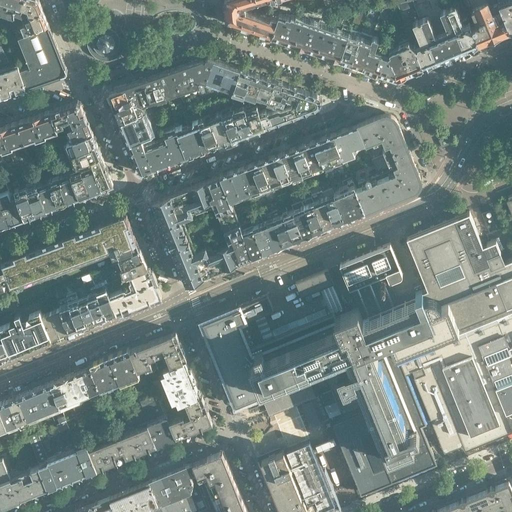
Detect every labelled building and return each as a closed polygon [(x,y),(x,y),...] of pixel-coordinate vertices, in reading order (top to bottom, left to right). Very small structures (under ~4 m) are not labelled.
[(0,0),(0,11),(4,13),(8,0),(0,0)] [(19,11),(22,0),(8,0),(4,13),(12,15),(14,9),(19,11)] [(43,10),(39,0),(22,0),(19,11),(21,11),(22,11),(24,18),(43,10)] [(245,8),(244,4),(242,0),(224,0),(226,19),(240,24),(245,8)] [(414,5),(411,0),(407,0),(397,3),(400,9),(414,5)] [(498,14),(496,11),(498,10),(494,0),(460,0),(465,12),(472,10),(477,23),(471,25),(478,44),(510,31),(502,12),(498,14)] [(511,29),(511,4),(510,0),(506,0),(499,3),(502,12),(510,31),(511,29)] [(478,44),(471,25),(469,22),(463,25),(455,5),(447,8),(464,49),(469,47),(478,44)] [(253,28),(258,13),(245,8),(240,24),(253,28)] [(464,49),(447,8),(440,11),(448,31),(435,36),(427,16),(420,19),(437,61),(441,59),(460,51),(464,49)] [(49,23),(43,10),(24,18),(26,21),(20,24),(21,26),(13,29),(16,36),(18,35),(49,23)] [(271,35),(278,15),(271,13),(270,17),(258,13),(253,28),(271,35)] [(282,39),(287,26),(285,25),(286,22),(288,23),(290,15),(286,14),(285,16),(278,13),(278,15),(271,35),(282,39)] [(294,42),(302,18),(291,14),(290,15),(288,23),(290,23),(289,26),(287,26),(282,39),(294,42)] [(308,33),(309,30),(311,31),(314,20),(310,18),(309,20),(302,18),(294,42),(305,46),(310,33),(308,33)] [(122,30),(121,28),(122,27),(122,26),(103,19),(102,20),(102,21),(102,22),(100,23),(98,24),(96,25),(94,26),(93,27),(92,28),(91,29),(90,31),(89,32),(88,33),(88,34),(88,36),(87,37),(87,39),(87,40),(87,42),(87,44),(87,45),(88,46),(88,48),(89,48),(89,50),(90,50),(91,52),(92,54),(94,56),(96,57),(97,58),(100,59),(102,59),(104,60),(106,60),(108,60),(110,59),(112,59),(114,58),(115,57),(117,56),(119,55),(120,54),(121,52),(122,50),(123,48),(124,46),(125,45),(125,44),(125,42),(125,40),(125,39),(125,38),(125,37),(124,36),(124,35),(124,34),(123,33),(123,32),(122,30)] [(437,61),(420,19),(412,22),(421,42),(415,45),(424,66),(432,63),(432,62),(437,61)] [(317,50),(325,26),(318,23),(319,21),(314,20),(311,31),(313,31),(312,34),(310,33),(305,46),(317,50)] [(29,85),(61,73),(61,74),(66,72),(67,70),(65,64),(65,65),(49,25),(49,23),(18,35),(30,64),(20,68),(19,63),(11,65),(0,42),(0,87),(2,94),(26,86),(26,85),(27,85),(29,85)] [(331,41),(331,38),(333,38),(337,27),(332,26),(332,28),(325,26),(317,50),(328,54),(332,41),(331,41)] [(339,58),(348,33),(341,31),(342,29),(337,27),(333,38),(335,39),(334,42),(332,41),(328,54),(339,58)] [(353,48),(354,45),(356,46),(360,35),(355,33),(354,36),(348,33),(339,58),(351,62),(355,49),(353,48)] [(362,66),(372,38),(364,35),(364,36),(360,35),(356,46),(358,47),(357,50),(355,49),(351,62),(362,66)] [(373,70),(379,52),(373,50),(378,37),(373,35),(372,38),(362,66),(373,70)] [(424,66),(415,45),(414,44),(409,42),(400,46),(411,72),(411,71),(414,70),(415,70),(424,66)] [(411,72),(400,46),(388,50),(387,54),(396,77),(397,77),(406,73),(407,73),(410,72),(411,72)] [(396,77),(387,54),(379,52),(373,70),(378,71),(396,77)] [(205,78),(212,57),(208,55),(187,62),(194,83),(197,82),(199,76),(205,78)] [(219,83),(226,62),(212,57),(205,78),(219,83)] [(194,83),(187,62),(172,67),(179,88),(194,83)] [(233,87),(240,66),(226,62),(219,83),(233,87)] [(244,91),(251,70),(240,66),(233,87),(232,89),(244,93),(244,91)] [(179,88),(172,67),(157,72),(164,93),(179,88)] [(256,95),(257,93),(263,74),(251,70),(244,91),(256,95)] [(164,93),(157,72),(142,78),(149,98),(164,93)] [(268,97),(275,78),(263,74),(257,93),(268,97)] [(149,98),(142,78),(127,83),(132,98),(137,97),(143,103),(146,99),(149,98)] [(283,102),(289,83),(282,81),(275,78),(268,97),(266,102),(258,105),(265,125),(284,118),(288,116),(283,102)] [(132,98),(127,83),(117,86),(117,85),(109,87),(110,89),(108,90),(107,91),(110,98),(111,97),(114,104),(132,98)] [(296,102),(301,87),(289,83),(283,102),(288,116),(300,112),(296,102)] [(317,93),(316,92),(313,91),(312,91),(301,87),(296,102),(300,112),(312,107),(313,107),(316,106),(320,102),(320,101),(321,100),(321,99),(321,97),(320,97),(320,96),(319,95),(318,94),(318,93),(317,93)] [(144,110),(142,105),(143,103),(137,97),(132,98),(114,104),(120,120),(144,110)] [(88,119),(85,112),(84,112),(82,108),(83,107),(82,107),(80,102),(81,102),(80,101),(81,100),(78,99),(77,100),(60,106),(59,105),(55,106),(56,107),(51,109),(57,125),(64,123),(71,140),(92,131),(93,131),(92,130),(91,130),(89,124),(89,123),(88,119)] [(254,129),(246,109),(245,105),(233,110),(242,133),(254,129)] [(265,125),(258,105),(246,109),(254,129),(265,125)] [(57,125),(51,109),(50,109),(48,108),(45,109),(44,111),(24,118),(22,117),(19,118),(18,120),(17,120),(24,140),(35,136),(36,138),(47,134),(46,132),(58,128),(57,125)] [(151,120),(147,109),(144,110),(120,120),(121,121),(122,123),(124,128),(125,130),(124,130),(125,131),(151,120)] [(231,138),(222,114),(220,109),(215,111),(215,113),(210,115),(211,118),(220,142),(231,138)] [(242,133),(233,110),(222,114),(231,138),(242,133)] [(408,146),(397,120),(397,119),(397,118),(396,116),(395,115),(393,114),(392,113),(390,112),(389,112),(388,112),(386,111),(384,112),(383,112),(357,123),(364,140),(373,161),(408,146)] [(220,142),(211,118),(205,120),(204,116),(198,118),(209,146),(220,142)] [(209,146),(198,118),(193,120),(194,124),(188,127),(197,151),(209,146)] [(24,140),(17,120),(16,121),(14,120),(11,121),(10,123),(0,126),(0,147),(1,147),(2,149),(13,145),(13,143),(24,140)] [(156,131),(151,120),(125,131),(125,132),(126,134),(126,133),(128,139),(129,141),(129,142),(141,137),(156,131)] [(364,140),(357,123),(344,127),(354,151),(354,150),(356,150),(358,146),(357,143),(364,140)] [(197,151),(188,127),(183,129),(181,124),(175,126),(186,155),(197,151)] [(186,155),(175,126),(164,130),(166,135),(175,159),(186,155)] [(354,151),(344,127),(333,132),(343,156),(355,152),(354,150),(354,151)] [(97,142),(97,141),(92,131),(71,140),(65,142),(67,148),(70,147),(72,152),(97,142)] [(343,156),(333,132),(323,135),(334,163),(344,159),(343,156)] [(175,159),(166,135),(155,139),(164,163),(175,159)] [(334,163),(323,135),(313,139),(324,166),(334,163)] [(152,168),(143,144),(141,137),(129,142),(130,143),(131,144),(130,145),(131,146),(133,153),(134,153),(137,163),(138,163),(140,168),(140,169),(141,169),(141,171),(141,172),(142,172),(142,171),(144,171),(145,171),(145,170),(149,169),(150,169),(150,168),(152,168)] [(442,146),(448,143),(445,137),(439,139),(442,146)] [(164,163),(155,139),(143,144),(152,168),(164,163)] [(324,166),(313,139),(302,143),(313,170),(324,166)] [(101,153),(101,152),(97,142),(72,152),(76,163),(88,158),(91,157),(101,153)] [(313,170),(302,143),(292,147),(303,174),(313,170)] [(420,176),(420,174),(408,146),(373,161),(376,170),(380,168),(381,172),(358,182),(365,201),(368,200),(369,203),(378,203),(386,200),(393,194),(396,193),(397,196),(413,189),(414,189),(415,188),(417,187),(418,186),(419,184),(420,183),(420,182),(420,181),(420,180),(421,178),(420,178),(420,177),(420,176)] [(303,174),(292,147),(282,151),(293,178),(303,174)] [(293,178),(282,151),(282,150),(271,154),(272,155),(283,182),(293,178)] [(113,182),(101,153),(91,157),(94,165),(102,187),(113,182)] [(283,182),(272,155),(261,158),(272,186),(283,182)] [(102,187),(94,165),(91,166),(88,158),(76,163),(69,166),(72,172),(80,195),(102,187)] [(272,186),(261,158),(251,162),(262,190),(272,186)] [(262,190),(251,162),(241,166),(252,194),(262,190)] [(252,194),(241,166),(230,170),(242,198),(252,194)] [(242,198),(230,170),(220,174),(231,201),(242,198)] [(80,195),(72,172),(65,175),(64,172),(59,174),(60,176),(69,199),(80,195)] [(204,275),(224,267),(238,262),(238,261),(253,255),(242,229),(231,201),(220,174),(205,180),(204,180),(191,185),(191,186),(170,194),(170,193),(153,200),(187,283),(204,276),(204,275)] [(69,199),(60,176),(54,179),(53,176),(48,178),(49,180),(58,203),(69,199)] [(36,212),(26,187),(20,189),(17,180),(12,182),(17,196),(25,216),(36,212)] [(58,203),(49,180),(43,183),(42,180),(37,182),(47,208),(58,203)] [(25,216),(17,196),(12,199),(5,182),(0,184),(0,187),(12,220),(12,221),(25,216)] [(47,208),(37,182),(26,186),(26,187),(36,212),(47,208)] [(355,213),(397,196),(396,193),(393,194),(386,200),(378,203),(369,203),(368,200),(365,201),(358,182),(354,183),(344,187),(355,213)] [(12,220),(0,187),(0,225),(6,223),(12,220)] [(355,213),(344,187),(334,192),(344,218),(355,213)] [(344,218),(334,192),(324,196),(334,222),(344,218)] [(511,193),(508,195),(509,199),(506,200),(511,213),(511,243),(508,234),(505,235),(493,204),(491,201),(484,205),(497,237),(483,243),(469,210),(408,235),(407,236),(408,238),(407,238),(408,240),(427,287),(422,289),(422,288),(418,289),(415,291),(417,294),(416,295),(417,295),(411,297),(409,293),(407,293),(405,293),(404,294),(402,294),(401,295),(399,296),(398,297),(397,298),(399,303),(397,303),(388,281),(400,276),(401,275),(402,274),(402,273),(402,272),(402,271),(390,242),(340,262),(349,286),(352,285),(360,305),(351,309),(349,303),(333,310),(334,312),(258,342),(261,347),(255,350),(253,345),(256,343),(253,337),(257,335),(252,321),(251,321),(249,314),(261,309),(263,309),(264,311),(273,307),(267,293),(202,320),(236,404),(265,392),(269,402),(282,397),(278,387),(319,370),(338,417),(331,419),(337,435),(336,435),(329,418),(319,396),(264,418),(273,441),(322,421),(329,438),(312,445),(309,439),(286,448),(287,449),(284,450),(283,449),(275,453),(274,451),(269,453),(269,455),(258,460),(259,460),(279,511),(312,511),(317,510),(313,500),(306,502),(303,496),(302,496),(291,469),(292,468),(289,462),(289,463),(288,462),(291,460),(307,500),(315,497),(319,508),(335,502),(314,451),(340,441),(361,492),(437,461),(435,457),(426,435),(454,423),(464,449),(511,429),(511,193)] [(334,222),(324,196),(314,200),(324,226),(334,222)] [(324,226),(314,200),(303,204),(314,230),(324,226)] [(314,230),(303,204),(293,208),(304,234),(314,230)] [(304,234),(293,208),(283,212),(294,238),(304,234)] [(11,282),(110,245),(108,240),(114,238),(115,242),(120,256),(140,248),(139,247),(139,246),(138,247),(135,240),(137,240),(137,239),(136,239),(125,210),(1,257),(2,257),(1,257),(8,275),(8,276),(11,282)] [(294,238),(283,212),(273,216),(284,243),(294,238)] [(284,243),(273,216),(263,221),(274,247),(284,243)] [(274,247),(263,221),(253,225),(263,251),(274,247)] [(263,251),(253,225),(242,229),(253,255),(263,251)] [(144,256),(142,253),(140,248),(120,256),(106,261),(110,270),(144,256)] [(114,279),(147,266),(144,256),(110,270),(114,279)] [(8,275),(1,257),(2,257),(1,257),(0,257),(0,286),(5,284),(3,277),(8,276),(8,275)] [(159,294),(148,266),(131,273),(134,280),(132,281),(134,287),(125,291),(124,289),(110,295),(116,311),(117,311),(159,294)] [(333,283),(328,270),(327,268),(295,281),(301,296),(333,283)] [(107,315),(98,292),(95,286),(91,288),(86,290),(88,295),(98,318),(107,315)] [(116,311),(110,295),(107,288),(98,292),(107,315),(116,311)] [(88,322),(79,299),(75,301),(72,295),(68,297),(70,303),(79,326),(88,322)] [(98,318),(88,295),(79,299),(88,322),(98,318)] [(79,326),(70,303),(61,306),(70,329),(79,326)] [(70,329),(61,306),(60,307),(59,307),(42,314),(51,337),(51,336),(52,337),(69,329),(70,329)] [(51,337),(42,314),(40,308),(29,313),(30,316),(23,319),(20,311),(15,313),(18,321),(11,324),(10,321),(0,324),(0,326),(1,328),(11,354),(11,353),(12,354),(51,337)] [(11,354),(1,328),(0,328),(0,354),(1,358),(11,354)] [(187,357),(176,330),(129,349),(137,369),(152,363),(149,357),(160,353),(165,366),(185,358),(187,357)] [(139,372),(137,369),(129,349),(120,352),(130,378),(140,374),(139,372)] [(130,378),(120,352),(110,356),(120,381),(121,382),(130,378)] [(120,381),(110,356),(100,360),(110,385),(120,381)] [(196,386),(194,380),(193,379),(193,378),(187,364),(185,359),(185,358),(185,359),(185,358),(165,366),(163,367),(164,367),(160,375),(161,378),(154,381),(161,399),(169,396),(170,399),(178,402),(178,403),(200,394),(199,393),(196,385),(196,386)] [(110,385),(100,360),(90,364),(99,386),(100,389),(110,385)] [(99,386),(90,364),(80,368),(89,390),(99,386)] [(89,390),(80,368),(70,373),(79,394),(89,390)] [(79,394),(70,373),(60,377),(69,398),(79,394)] [(69,398),(60,377),(50,381),(59,402),(69,398)] [(59,402),(50,381),(40,385),(49,406),(59,402)] [(49,406),(40,385),(29,389),(38,411),(49,406)] [(38,411),(29,389),(19,393),(28,415),(38,411)] [(28,415),(19,393),(9,398),(20,424),(21,427),(27,425),(24,417),(28,415)] [(202,393),(200,394),(178,403),(182,414),(169,419),(176,436),(213,421),(202,393)] [(20,424),(9,398),(0,401),(0,405),(9,428),(20,424)] [(9,428),(0,405),(0,434),(10,431),(9,428)] [(176,436),(169,419),(167,414),(149,421),(148,421),(156,443),(176,436)] [(97,467),(156,443),(148,421),(139,425),(140,426),(97,443),(97,441),(88,445),(97,467)] [(58,483),(48,459),(37,431),(28,435),(39,462),(38,462),(39,464),(48,487),(58,483)] [(97,467),(88,445),(87,443),(77,447),(87,471),(97,467)] [(87,471),(77,447),(68,451),(77,475),(87,471)] [(232,473),(222,449),(192,461),(199,478),(203,477),(206,484),(232,473)] [(77,475),(68,451),(58,455),(68,479),(77,475)] [(68,479),(58,455),(48,459),(58,483),(68,479)] [(48,487),(39,464),(26,470),(22,469),(18,470),(15,470),(12,470),(8,471),(3,457),(0,458),(0,504),(1,506),(33,493),(48,487)] [(195,511),(210,506),(199,478),(192,461),(149,479),(163,511),(195,511)] [(241,511),(247,510),(232,473),(206,484),(217,511),(241,511)] [(163,511),(149,479),(143,482),(143,481),(140,482),(141,483),(139,484),(139,483),(136,484),(123,490),(123,489),(121,490),(121,491),(119,492),(119,491),(117,492),(111,495),(111,494),(110,495),(116,511),(163,511)] [(490,511),(499,509),(500,511),(511,511),(511,493),(511,491),(511,490),(511,489),(508,481),(508,480),(507,480),(508,481),(501,483),(500,483),(496,485),(494,486),(493,486),(493,485),(492,485),(491,485),(490,485),(489,485),(489,486),(489,487),(489,488),(465,498),(465,497),(464,497),(463,496),(462,496),(461,496),(460,497),(460,498),(460,499),(460,500),(438,509),(436,510),(435,509),(434,508),(433,508),(432,508),(431,509),(431,510),(430,510),(430,511),(431,511),(429,511),(490,511)] [(116,511),(110,495),(109,495),(109,496),(105,497),(94,501),(98,511),(116,511)] [(98,511),(94,501),(89,503),(89,504),(87,504),(89,511),(98,511)]
